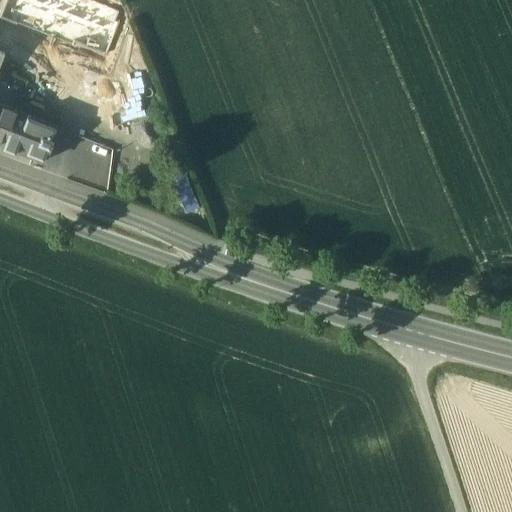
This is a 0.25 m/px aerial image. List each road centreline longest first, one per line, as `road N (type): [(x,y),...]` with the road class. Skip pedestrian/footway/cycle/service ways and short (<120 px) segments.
road 1 (secondary): [(511,359),(241,280),(0,185)]
road 2 (track): [(464,511),(417,372),(417,334)]
